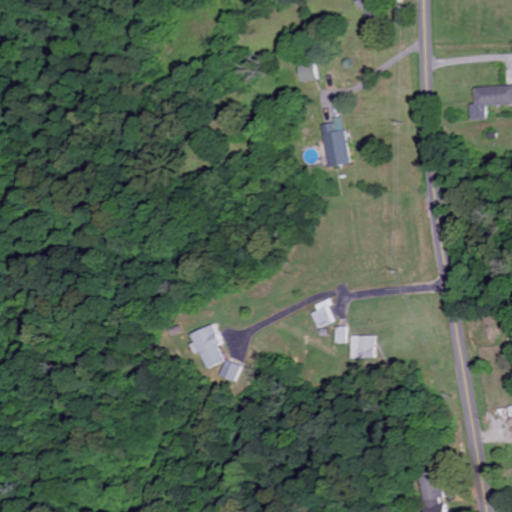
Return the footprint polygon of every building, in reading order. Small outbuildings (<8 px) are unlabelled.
[(355,0),(364,19),(378,12),(372,0),(355,0)] [(317,82),(316,64),(299,65),(300,83),(317,82)] [(511,86),(474,88),(475,105),(470,105),(471,122),(488,121),(487,107),(511,106),(511,86)] [(328,167),(349,165),(345,119),(334,120),(335,125),(324,126),(328,167)] [(317,330),(336,323),(329,303),(310,310),(317,330)] [(192,336),(195,344),(191,345),(196,356),(201,354),(208,370),(227,363),(213,327),(192,336)] [(347,328),(335,329),(336,345),(348,345),(347,328)] [(351,338),(352,361),(376,360),(375,337),(351,338)] [(242,367),(226,362),(221,378),(237,383),(242,367)] [(424,511),(444,511),(438,473),(418,477),(424,511)]
